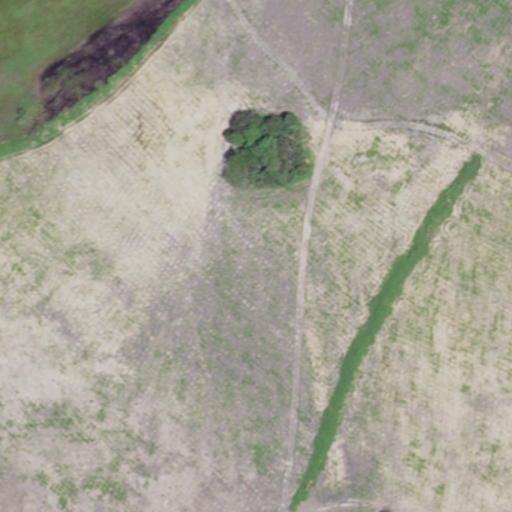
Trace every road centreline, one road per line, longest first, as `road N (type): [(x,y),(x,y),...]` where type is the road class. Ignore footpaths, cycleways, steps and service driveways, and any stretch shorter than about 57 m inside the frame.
road 1 (track): [(127,511),(134,447),(125,375),(161,288),(200,258),(214,207),(222,0)]
road 2 (track): [(230,0),(322,114),(340,123),(440,128),(511,164)]
